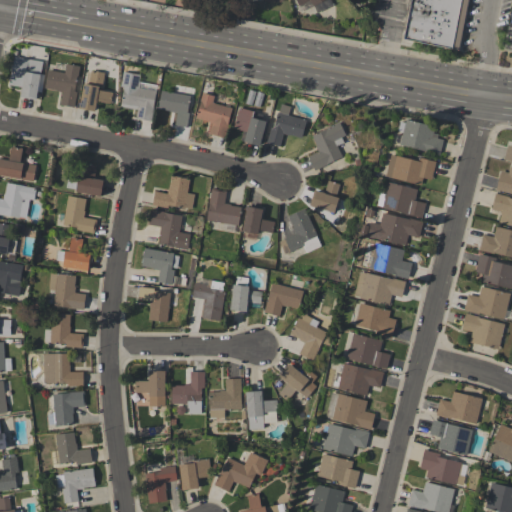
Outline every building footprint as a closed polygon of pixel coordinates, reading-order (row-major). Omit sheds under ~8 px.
[(294,0),(297,6),(310,0),(315,12),(331,5),(328,0),(294,0)] [(467,0),(458,50),(403,39),(410,0),(467,0)] [(14,56),(42,61),(36,99),(20,96),(21,87),(9,85),(14,56)] [(74,107),(60,104),(62,92),(56,90),(44,87),(48,69),(64,72),(66,63),(79,66),(78,75),(77,75),(74,91),(77,91),(74,107)] [(79,108),(83,83),(88,84),(90,70),(104,72),(102,88),(99,87),(98,89),(112,92),(110,103),(96,101),(95,111),(79,108)] [(139,87),(156,90),(153,107),(151,121),(135,118),(137,109),(120,106),(123,88),(122,88),(123,87),(120,86),(123,71),(139,74),(138,81),(140,81),(139,87)] [(190,95),(187,112),(188,112),(186,127),(174,125),(176,113),(169,111),(170,110),(158,108),(161,90),(190,95)] [(232,108),(227,124),(228,124),(224,138),(209,133),(212,123),(206,121),(206,120),(196,117),(200,100),(202,92),(214,95),(212,102),(232,108)] [(266,121),(259,145),(244,141),(246,131),(233,127),(238,107),(254,111),(252,117),(266,121)] [(306,120),(301,137),(289,134),(289,135),(283,133),(279,146),(266,142),(270,127),(273,128),(277,112),(306,120)] [(406,119),(435,126),(433,132),(434,132),(434,133),(438,134),(438,138),(443,139),(439,155),(425,152),(425,151),(399,144),(406,119)] [(339,121),(345,135),(341,137),(343,142),(336,146),(341,156),(327,163),(327,164),(314,170),(308,156),(318,151),(315,146),(316,145),(311,135),(326,128),(326,127),(339,121)] [(511,145),(506,144),(502,159),(511,161),(511,145)] [(0,158),(8,160),(11,146),(22,148),(20,162),(36,165),(33,181),(0,174),(0,158)] [(386,176),(392,154),(396,155),(418,161),(419,157),(435,161),(431,179),(423,177),(421,185),(386,176)] [(100,196),(75,191),(76,189),(65,187),(68,175),(78,177),(78,176),(82,176),(84,163),(96,165),(94,178),(103,180),(100,196)] [(510,165),(511,165),(511,192),(511,193),(499,190),(499,191),(495,190),(500,170),(508,172),(510,165)] [(189,178),(184,208),(170,205),(168,205),(167,208),(151,205),(154,191),(167,193),(168,187),(169,187),(171,175),(189,178)] [(314,189),(324,192),(327,180),(339,183),(335,196),(338,197),(334,212),(314,206),(314,207),(310,206),(310,205),(310,204),(314,189)] [(421,217),(382,207),(382,206),(377,205),(380,193),(385,194),(388,181),(417,189),(414,200),(425,203),(421,217)] [(25,217),(19,216),(19,218),(3,214),(3,215),(0,214),(0,198),(2,199),(3,193),(4,193),(6,182),(36,188),(33,200),(29,199),(25,217)] [(237,225),(216,221),(206,219),(209,202),(208,202),(209,198),(208,197),(209,192),(210,192),(211,188),(226,191),(224,203),(230,204),(230,205),(241,207),(237,225)] [(511,198),(511,224),(498,221),(501,211),(491,209),(495,193),(507,196),(507,197),(511,198)] [(83,217),(96,219),(94,233),(78,230),(78,227),(62,224),(67,195),(85,198),(83,210),(84,211),(83,217)] [(242,231),(246,210),(245,210),(246,206),(263,209),(261,219),(274,221),(272,232),(258,230),(258,234),(242,231)] [(304,208),(316,235),(315,235),(320,246),(295,257),(291,250),(290,251),(289,251),(284,253),(278,241),(284,239),(283,238),(294,233),(291,227),(292,227),(287,216),(304,208)] [(181,215),(179,232),(189,234),(187,249),(175,247),(158,244),(160,232),(159,232),(160,226),(148,224),(150,209),(164,212),(181,215)] [(382,212),(408,219),(408,218),(422,221),(418,237),(407,234),(405,245),(377,238),(376,238),(367,236),(371,222),(379,224),(382,212)] [(7,254),(0,252),(0,222),(8,224),(6,237),(9,238),(9,239),(11,239),(9,253),(7,252),(7,254)] [(495,226),(511,230),(511,256),(493,252),(493,253),(478,250),(482,234),(493,236),(495,226)] [(84,270),(62,266),(63,261),(55,259),(56,250),(65,251),(65,250),(68,251),(71,237),(82,238),(80,252),(90,254),(87,271),(84,270)] [(375,242),(404,250),(401,260),(411,263),(408,278),(394,275),(395,274),(369,268),(369,265),(365,264),(367,258),(371,259),(372,255),(366,254),(369,242),(375,243),(375,242)] [(144,247),(173,253),(173,254),(178,255),(176,268),(171,267),(171,269),(174,270),(171,284),(157,281),(159,270),(153,268),(141,265),(144,247)] [(511,285),(511,289),(481,281),(483,273),(475,271),(479,253),(496,257),(495,261),(511,265),(511,285)] [(0,260),(22,264),(19,283),(20,284),(18,295),(0,292),(0,260)] [(366,272),(392,279),(392,278),(405,281),(401,297),(391,294),(388,305),(359,297),(360,297),(354,295),(360,271),(366,273),(366,272)] [(85,293),(83,309),(69,308),(69,307),(53,305),(55,289),(48,289),(50,273),(57,273),(75,275),(74,286),(75,286),(74,292),(85,293)] [(249,286),(248,290),(261,291),(261,290),(264,290),(263,295),(261,294),(260,303),(247,301),(247,305),(250,306),(249,311),(247,310),(247,311),(230,309),(230,305),(231,305),(233,284),(235,284),(236,276),(248,277),(247,286),(249,286)] [(224,291),(219,321),(201,317),(203,308),(202,307),(203,299),(192,297),(194,282),(202,283),(202,279),(208,280),(223,282),(222,291),(224,291)] [(272,282),(303,290),(298,308),(287,305),(287,306),(282,305),(279,316),(263,312),(267,298),(268,298),(272,282)] [(170,292),(166,322),(148,319),(149,307),(148,307),(149,300),(138,298),(139,286),(154,288),(153,290),(170,292)] [(480,286),(510,293),(503,319),(478,312),(478,313),(463,309),(467,293),(478,296),(480,286)] [(360,303),(390,310),(388,317),(396,319),(391,338),(387,337),(375,334),(376,330),(354,325),(360,303)] [(83,333),(82,347),(78,347),(66,346),(66,344),(50,343),(51,313),(70,314),(69,326),(70,326),(69,332),(83,333)] [(498,349),(486,346),(485,348),(480,347),(481,345),(469,342),(471,331),(461,329),(465,313),(478,316),(478,317),(504,323),(498,349)] [(298,317),(326,332),(318,346),(319,347),(312,360),(298,353),(304,342),(298,339),(299,338),(289,333),(298,317)] [(10,335),(0,335),(0,319),(10,319),(10,335)] [(346,358),(347,355),(346,355),(347,349),(348,350),(353,333),(382,340),(379,351),(390,354),(386,368),(346,358)] [(4,358),(10,358),(11,370),(5,370),(5,371),(0,371),(0,341),(3,341),(4,358)] [(43,353),(69,353),(69,365),(69,371),(83,371),(83,386),(79,386),(79,385),(67,385),(67,383),(64,383),(43,383),(43,353)] [(343,362),(369,369),(369,368),(383,372),(379,387),(368,384),(366,395),(337,388),(341,371),(338,370),(339,365),(343,365),(343,362)] [(315,385),(306,397),(295,389),(287,400),(278,393),(286,382),(279,376),(289,363),(292,365),(291,366),(300,372),(304,367),(316,377),(311,382),(315,385)] [(165,374),(165,406),(148,406),(148,392),(133,392),(133,380),(148,380),(148,370),(165,370),(165,374)] [(200,389),(200,413),(188,413),(188,408),(187,408),(187,403),(171,403),(171,385),(183,385),(183,384),(190,384),(190,371),(204,371),(204,387),(201,387),(201,389),(200,389)] [(240,392),(241,409),(224,410),(224,417),(209,417),(208,392),(219,391),(219,390),(225,390),(224,379),(240,378),(241,392),(240,392)] [(245,391),(261,390),(262,400),(276,399),(277,411),(275,411),(276,422),(263,423),(263,428),(248,429),(248,417),(247,417),(245,395),(245,391)] [(83,391),(85,406),(72,407),(73,413),(72,413),(73,424),(55,426),(54,423),(51,423),(50,411),(53,411),(52,394),(68,393),(68,392),(83,391)] [(482,398),(475,424),(451,417),(450,418),(435,414),(439,398),(450,401),(452,391),(482,398)] [(374,413),(370,429),(357,426),(357,425),(332,418),(332,417),(325,416),(331,392),(338,394),(338,393),(367,401),(364,410),(374,413)] [(472,430),(466,455),(437,448),(440,436),(429,434),(432,419),(446,422),(446,423),(472,430)] [(328,423),(354,429),(354,428),(369,432),(364,448),(354,445),(351,456),(322,448),(328,423)] [(511,461),(488,451),(500,423),(511,428),(511,425),(511,461)] [(59,464),(55,434),(73,432),(75,443),(76,443),(77,450),(89,448),(91,462),(88,463),(88,462),(75,464),(75,462),(59,464)] [(455,484),(425,477),(427,470),(419,468),(424,448),(428,449),(427,450),(439,453),(439,457),(461,462),(460,463),(467,465),(462,485),(455,483),(455,484)] [(174,465),(177,480),(165,482),(165,488),(167,501),(148,503),(144,473),(158,471),(160,470),(160,467),(167,466),(166,464),(164,452),(171,451),(171,452),(175,452),(176,462),(172,462),(172,463),(169,463),(170,466),(174,465)] [(227,457),(243,465),(250,451),(267,460),(260,475),(255,473),(248,487),(238,483),(233,481),(228,491),(214,484),(220,471),(220,472),(227,457)] [(322,453),(352,461),(350,469),(359,471),(354,488),(338,484),(339,481),(317,475),(322,453)] [(0,490),(0,471),(3,471),(1,459),(16,457),(18,472),(14,472),(15,476),(14,476),(16,489),(0,490)] [(208,458),(211,476),(197,477),(199,488),(182,490),(181,486),(182,486),(179,464),(194,462),(193,460),(208,458)] [(62,471),(93,467),(95,486),(83,487),(83,488),(76,489),(78,501),(63,503),(61,488),(64,488),(64,486),(57,487),(55,475),(63,474),(62,471)] [(425,481),(454,489),(447,511),(438,511),(421,508),(407,505),(411,489),(422,492),(425,481)] [(491,482),(511,487),(511,511),(494,511),(495,510),(484,507),(491,482)] [(350,511),(321,511),(309,509),(315,484),(344,491),(342,502),(352,505),(350,511)] [(240,511),(250,509),(246,495),(258,493),(261,506),(264,506),(265,507),(276,504),(277,511),(240,511)] [(0,511),(0,497),(9,497),(10,510),(14,509),(14,510),(21,509),(21,511),(0,511)]
